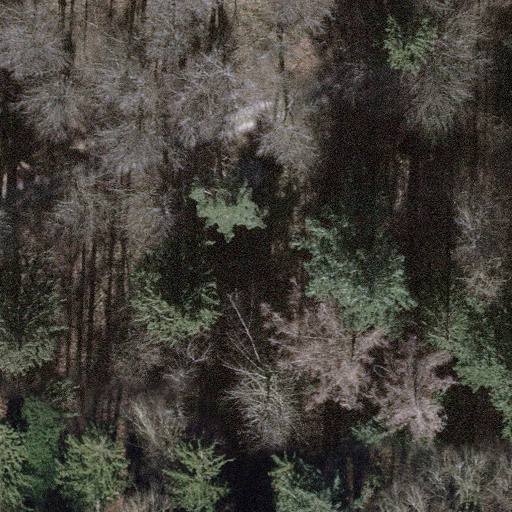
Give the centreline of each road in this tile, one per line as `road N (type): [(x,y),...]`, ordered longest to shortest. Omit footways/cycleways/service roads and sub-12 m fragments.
road 1 (track): [(0,218),(331,68),(511,51)]
road 2 (track): [(331,68),(450,0)]
